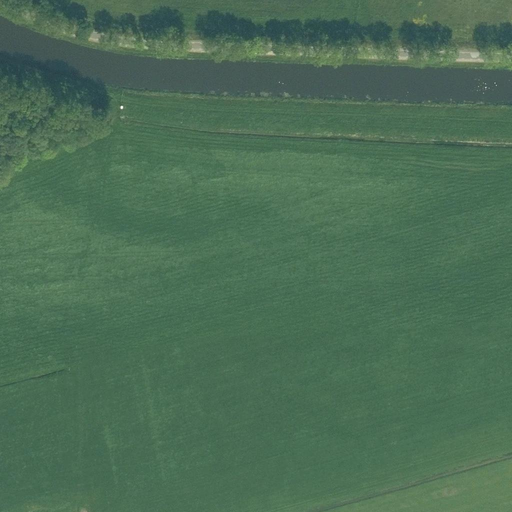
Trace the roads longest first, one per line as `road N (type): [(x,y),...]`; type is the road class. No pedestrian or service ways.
road 1 (track): [(511,122),(220,111),(72,93),(0,69)]
road 2 (unclassified): [(511,55),(134,43),(38,18),(3,0)]
